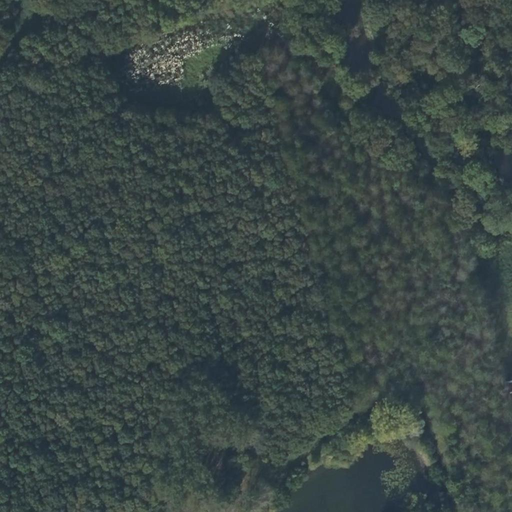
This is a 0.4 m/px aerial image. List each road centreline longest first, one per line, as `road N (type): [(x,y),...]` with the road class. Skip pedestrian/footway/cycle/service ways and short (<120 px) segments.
road 1 (track): [(246,488),(127,2),(145,0)]
road 2 (track): [(243,0),(286,110),(341,171),(442,235),(511,264)]
road 3 (track): [(216,511),(479,352),(511,350)]
road 4 (track): [(464,511),(446,427),(417,387)]
